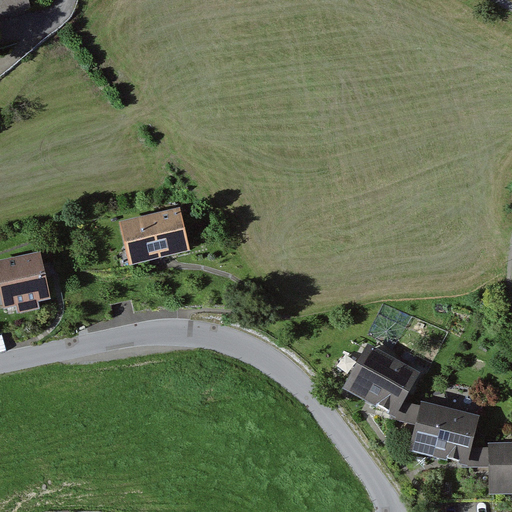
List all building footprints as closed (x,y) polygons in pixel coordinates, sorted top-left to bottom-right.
[(25,0),(0,0),(0,11),(26,5),(25,0)] [(178,214),(124,227),(132,263),(186,250),(178,214)] [(39,257),(0,264),(0,281),(5,308),(18,306),(20,312),(36,309),(35,302),(48,299),(39,257)] [(421,372),(368,342),(343,387),(395,417),(421,372)] [(479,417),(420,402),(408,451),(466,466),(479,417)] [(511,443),(489,444),(490,494),(511,493),(511,443)]
